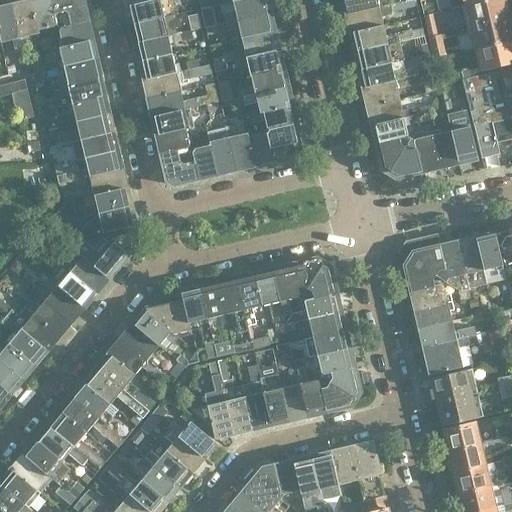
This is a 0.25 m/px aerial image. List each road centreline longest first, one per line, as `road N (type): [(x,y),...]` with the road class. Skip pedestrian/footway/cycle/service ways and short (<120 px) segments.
road 1 (residential): [(0,449),(126,293),(160,267)]
road 2 (residential): [(195,511),(237,460),(398,418)]
road 3 (residential): [(152,213),(103,0)]
road 4 (residential): [(160,267),(359,224)]
road 5 (residential): [(398,418),(359,224)]
road 6 (residential): [(152,213),(344,168)]
road 7 (residential): [(344,168),(304,0)]
road 8 (residential): [(359,224),(511,190)]
